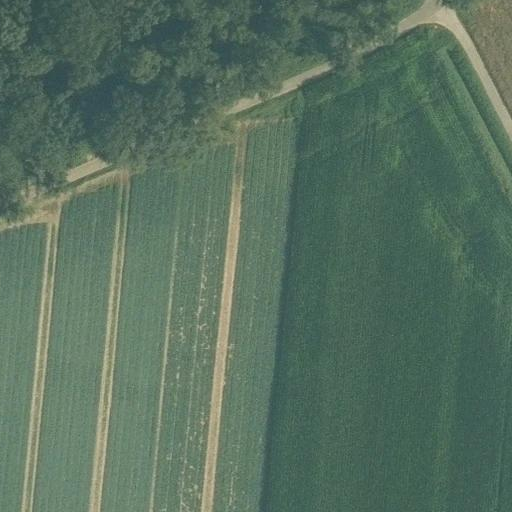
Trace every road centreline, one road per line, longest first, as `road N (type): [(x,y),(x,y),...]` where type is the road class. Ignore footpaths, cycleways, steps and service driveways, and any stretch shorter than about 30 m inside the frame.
road 1 (unclassified): [(436,0),(347,59),(0,204)]
road 2 (unclassified): [(436,0),(511,119)]
